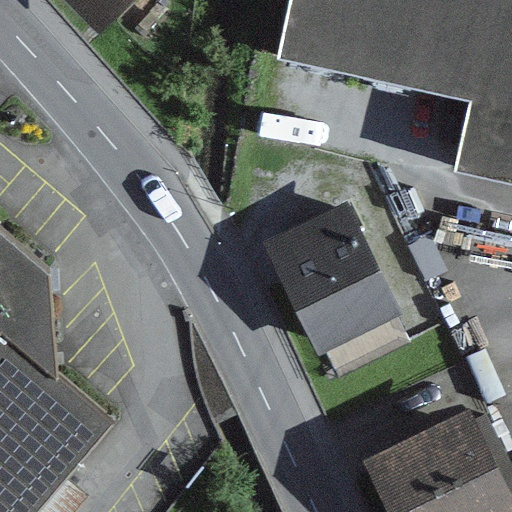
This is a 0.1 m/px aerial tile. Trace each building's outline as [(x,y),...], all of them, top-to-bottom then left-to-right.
[(79,0),(98,20),(118,0),(79,0)] [(511,0),(288,0),(279,46),(473,86),(457,163),(511,173),(511,0)] [(319,345),(401,303),(345,195),(263,237),(319,345)] [(0,511),(23,511),(116,405),(60,357),(55,264),(0,216),(0,511)] [(398,511),(511,511),(511,486),(469,400),(367,451),(398,511)]
